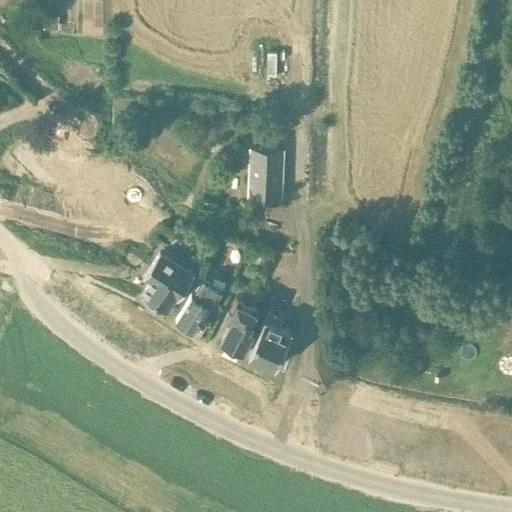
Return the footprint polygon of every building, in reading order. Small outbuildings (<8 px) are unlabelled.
[(34,177),(52,191),(81,152),(62,138),(34,177)] [(280,196),(282,148),(251,147),(249,195),(280,196)] [(177,299),(194,273),(159,251),(143,277),(150,281),(141,296),(166,312),(175,298),(177,299)] [(215,303),(223,291),(204,279),(194,295),(192,294),(175,319),(194,331),(203,316),(212,323),(223,308),(215,303)] [(233,315),(221,341),(243,351),(253,331),(248,329),(252,321),(250,320),(256,308),(237,300),(231,313),(233,315)] [(283,316),(269,310),(249,354),(276,367),(292,332),(279,326),(283,316)]
